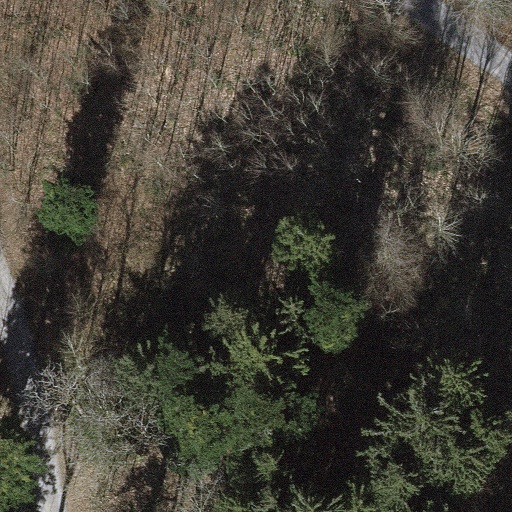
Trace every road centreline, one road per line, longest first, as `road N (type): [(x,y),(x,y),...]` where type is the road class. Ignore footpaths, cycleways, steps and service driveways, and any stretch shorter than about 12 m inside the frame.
road 1 (track): [(0,279),(30,388),(50,511)]
road 2 (track): [(511,75),(405,0)]
